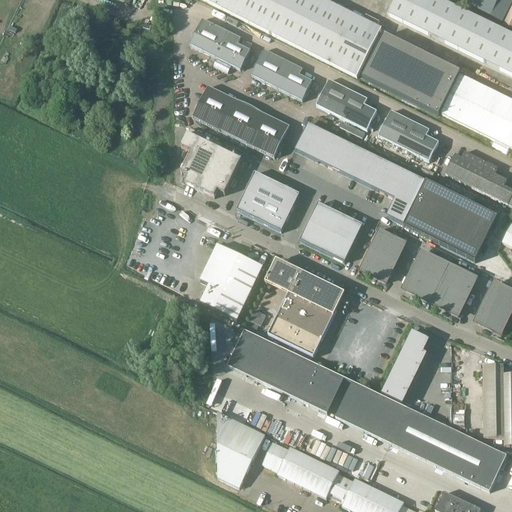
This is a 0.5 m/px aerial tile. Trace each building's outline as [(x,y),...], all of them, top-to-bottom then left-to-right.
[(201,0),(357,79),(382,31),(320,0),(201,0)] [(511,36),(436,0),(396,0),(388,16),(511,77),(511,36)] [(511,2),(511,0),(458,0),(502,22),(511,2)] [(216,60),(229,34),(203,21),(190,47),(216,60)] [(241,73),(251,53),(239,47),(242,41),(229,34),(216,60),(241,73)] [(362,80),(400,99),(422,55),(384,36),(362,80)] [(303,104),(313,84),(301,78),(304,72),(265,52),(252,78),(303,104)] [(422,55),(400,99),(438,118),(460,74),(422,55)] [(511,150),(511,102),(462,79),(443,118),(511,150)] [(342,121),(355,95),(330,82),(317,108),(342,121)] [(275,160),(290,129),(208,88),(193,119),(275,160)] [(368,133),(377,114),(365,107),(368,101),(355,95),(342,121),(368,133)] [(404,152),(417,126),(392,113),(379,139),(404,152)] [(365,135),(342,124),(340,129),(362,140),(365,135)] [(308,126),(295,153),(394,202),(386,219),(404,228),(426,184),(308,126)] [(430,164),(439,145),(427,138),(430,132),(417,126),(404,152),(430,164)] [(188,136),(181,149),(192,154),(182,175),(189,179),(186,184),(186,186),(215,200),(218,193),(225,197),(231,184),(242,162),(222,152),(224,147),(190,130),(188,136)] [(484,163),(465,154),(462,160),(455,157),(446,177),(471,189),(484,163)] [(507,207),(511,197),(511,193),(505,190),(509,184),(494,176),(497,170),(484,163),(471,189),(507,207)] [(237,214),(280,234),(299,194),(256,174),(237,214)] [(404,228),(404,229),(475,264),(498,219),(426,184),(404,228)] [(318,206),(300,244),(345,265),(363,227),(318,206)] [(511,225),(511,226),(502,244),(511,249),(511,225)] [(386,286),(405,246),(380,233),(380,232),(379,232),(359,274),(360,275),(360,273),(386,286)] [(237,324),(264,269),(218,247),(200,284),(209,288),(200,306),(237,324)] [(458,319),(476,281),(422,254),(403,292),(458,319)] [(501,267),(503,263),(497,260),(498,259),(493,257),(488,268),(497,273),(500,267),(501,267)] [(314,360),(343,299),(273,264),(264,283),(288,295),(268,337),(314,360)] [(511,293),(495,285),(475,325),(501,337),(500,339),(501,339),(511,317),(511,293)] [(245,333),(227,369),(327,417),(344,381),(320,369),(245,333)] [(411,333),(382,394),(403,405),(427,356),(423,355),(429,342),(411,333)] [(511,375),(503,376),(503,367),(483,368),(485,440),(504,440),(504,448),(511,448),(511,375)] [(353,385),(336,421),(489,494),(507,458),(407,411),(353,385)] [(239,491),(265,438),(218,415),(218,481),(239,491)] [(289,453),(273,445),(262,467),(278,475),(277,477),(326,501),(328,499),(343,506),(342,509),(348,511),(409,511),(403,509),(404,506),(355,482),(354,485),(338,477),(340,474),(290,450),(289,453)] [(479,511),(444,495),(435,511),(479,511)]
